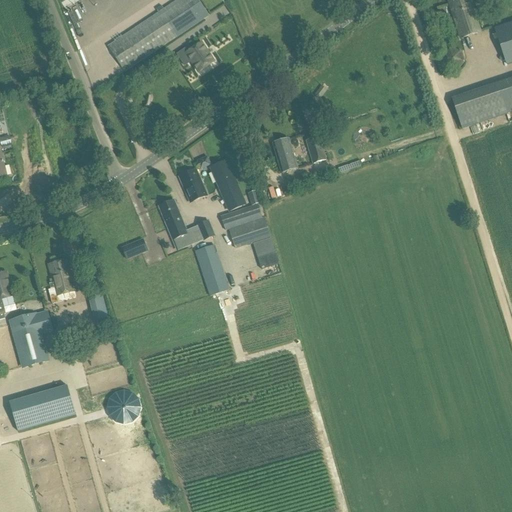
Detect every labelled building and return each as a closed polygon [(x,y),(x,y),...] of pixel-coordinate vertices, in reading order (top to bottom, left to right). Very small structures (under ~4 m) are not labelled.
[(197,0),(179,0),(108,48),(125,74),(209,18),(197,0)] [(469,0),(448,0),(461,40),(480,33),(469,0)] [(511,24),(495,30),(507,66),(511,64),(511,24)] [(186,49),(180,54),(187,65),(191,62),(199,73),(214,63),(202,45),(189,53),(186,49)] [(450,49),(442,58),(445,69),(457,71),(465,62),(461,50),(450,49)] [(498,85),(452,100),(463,130),(508,115),(498,85)] [(320,139),(307,143),(313,165),(326,161),(320,139)] [(289,140),(273,145),(282,175),(298,170),(289,140)] [(188,145),(192,153),(200,149),(196,142),(188,145)] [(347,148),(332,152),(334,158),(349,154),(347,148)] [(193,161),(198,171),(207,167),(203,157),(193,161)] [(226,162),(211,169),(231,213),(245,207),(226,162)] [(322,164),(311,169),(314,175),(324,170),(322,164)] [(336,177),(345,175),(344,167),(334,169),(336,177)] [(196,171),(179,179),(191,204),(208,197),(196,171)] [(257,193),(249,195),(252,207),(261,204),(257,193)] [(174,202),(159,208),(173,242),(182,238),(185,246),(214,234),(209,223),(194,230),(187,233),(174,202)] [(259,207),(222,219),(226,232),(229,231),(235,250),(271,239),(264,219),(262,219),(259,207)] [(270,239),(253,245),(257,258),(275,252),(270,239)] [(144,241),(125,249),(130,260),(149,252),(144,241)] [(215,247),(196,253),(211,298),(230,292),(215,247)] [(69,261),(49,266),(57,297),(77,292),(69,261)] [(0,320),(5,320),(4,314),(5,314),(1,300),(13,297),(6,273),(0,274),(0,320)] [(91,322),(100,322),(99,297),(90,297),(91,322)] [(36,315),(11,322),(23,369),(48,362),(41,335),(52,331),(48,314),(36,317),(36,315)] [(67,387),(10,404),(18,433),(76,416),(67,387)]
